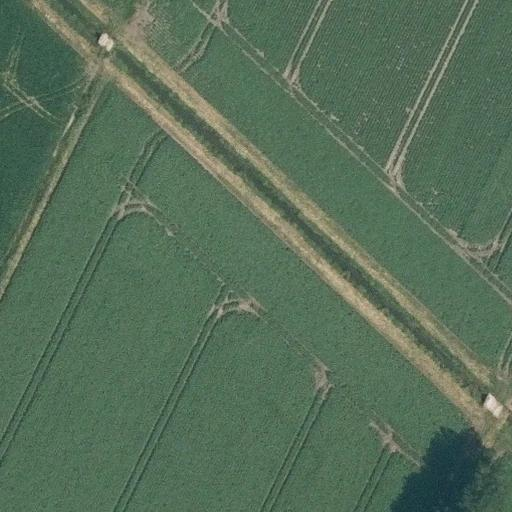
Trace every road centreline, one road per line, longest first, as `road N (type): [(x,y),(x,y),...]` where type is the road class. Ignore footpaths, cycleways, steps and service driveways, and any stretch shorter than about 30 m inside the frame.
road 1 (track): [(0,214),(94,24)]
road 2 (track): [(419,511),(478,396)]
